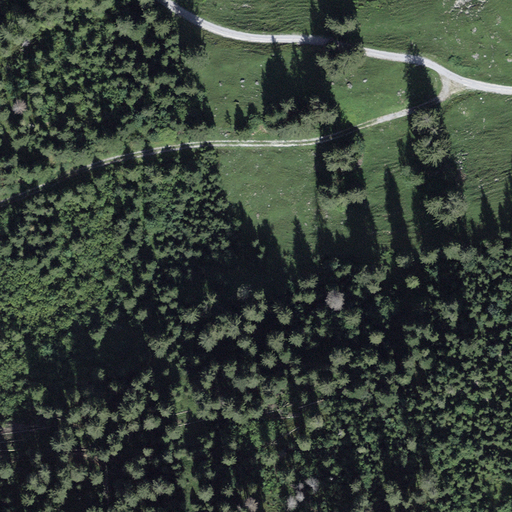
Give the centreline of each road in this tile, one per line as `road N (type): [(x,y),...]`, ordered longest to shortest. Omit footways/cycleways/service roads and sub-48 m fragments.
road 1 (track): [(449,74),(440,100),(316,140),(188,145),(105,163),(0,205)]
road 2 (track): [(511,89),(464,82),(419,57),(325,39),(243,35),(164,0)]
